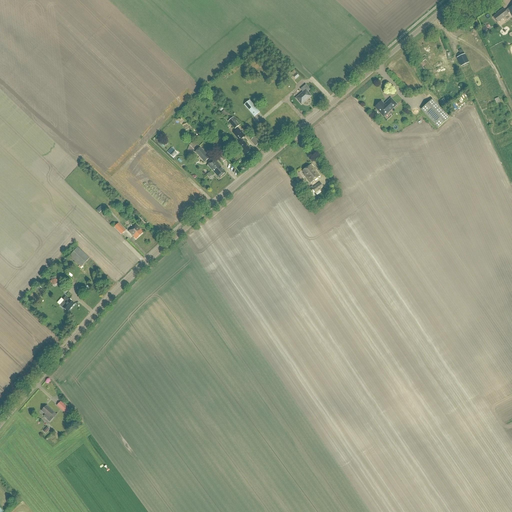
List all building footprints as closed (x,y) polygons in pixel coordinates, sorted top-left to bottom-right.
[(511,6),(508,8),(508,9),(505,11),(503,9),(498,13),(499,14),(493,18),(497,23),(508,15),(508,14),(510,12),(511,16),(511,6)] [(428,57),(435,70),(444,65),(439,57),(438,58),(435,53),(428,57)] [(469,63),(465,54),(456,58),(460,67),(469,63)] [(447,68),(435,74),(440,83),(451,76),(447,68)] [(310,89),(305,84),(300,89),(302,92),(295,98),(301,104),(311,95),(307,91),(310,89)] [(398,105),(392,98),(387,103),(387,104),(386,105),(382,101),(377,106),(377,108),(385,117),(398,105)] [(451,118),(434,99),(422,109),(439,128),(451,118)] [(260,112),(249,100),(244,106),(254,117),(260,112)] [(240,125),(234,117),(228,122),(234,130),(240,125)] [(244,137),(238,130),(233,134),(240,142),(236,146),(245,156),(251,151),(242,141),(241,140),(244,137)] [(210,158),(200,147),(195,152),(204,163),(210,158)] [(174,150),(170,155),(174,159),(178,154),(174,150)] [(225,160),(219,153),(216,155),(223,163),(225,160)] [(220,164),(215,159),(208,165),(220,178),(226,172),(219,164),(220,164)] [(321,176),(312,165),(303,171),(305,173),(304,174),(311,183),(321,176)] [(323,187),(320,182),(311,188),(312,190),(308,193),(311,197),(314,195),(313,193),(314,192),(315,193),(323,187)] [(125,231),(118,223),(114,227),(121,235),(125,231)] [(143,233),(136,225),(129,232),(136,239),(143,233)] [(89,259),(78,247),(69,256),(81,267),(89,259)] [(75,304),(66,297),(59,305),(63,307),(68,312),(75,304)] [(73,414),(61,402),(57,405),(69,417),(73,414)] [(56,415),(47,406),(42,411),(46,414),(44,417),(50,422),(56,415)]
